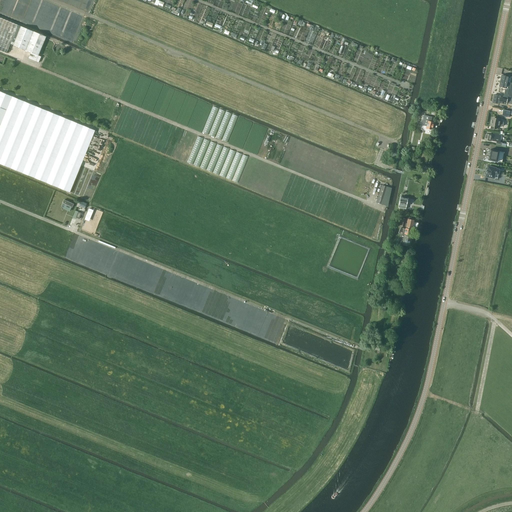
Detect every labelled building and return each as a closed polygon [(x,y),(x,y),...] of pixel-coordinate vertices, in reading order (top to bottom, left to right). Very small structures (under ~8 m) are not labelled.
[(19,25),(0,17),(0,50),(7,53),(11,44),(19,25)] [(36,62),(46,37),(19,25),(11,44),(31,53),(29,59),(36,62)] [(66,50),(66,49),(66,48),(65,47),(64,45),(62,43),(61,43),(60,43),(58,43),(57,43),(55,44),(54,46),(53,48),(53,49),(53,50),(54,51),(55,53),(56,55),(58,55),(59,55),(61,55),(62,55),(63,55),(64,54),(65,53),(65,52),(66,50)] [(511,83),(507,82),(509,77),(501,75),(499,86),(505,88),(503,96),(495,94),(495,95),(511,98),(511,83)] [(0,163),(70,192),(95,130),(0,91),(0,163)] [(511,103),(511,98),(495,95),(493,102),(499,104),(499,103),(502,103),(502,102),(511,104),(511,103)] [(432,130),(434,123),(431,122),(432,118),(424,116),(422,126),(427,127),(426,129),(432,130)] [(492,118),(491,125),(490,129),(494,130),(494,127),(500,128),(500,127),(501,127),(502,126),(503,126),(503,125),(504,124),(504,123),(503,122),(503,121),(501,120),(502,120),(496,118),(496,119),(492,118)] [(496,145),(505,146),(506,147),(506,144),(502,143),(502,142),(500,142),(502,135),(486,132),(485,140),(497,142),(496,145)] [(504,152),(490,149),(488,160),(502,163),(504,152)] [(496,168),(488,166),(487,170),(486,173),(486,177),(494,178),(495,173),(499,174),(500,169),(496,169),(496,168)] [(388,187),(382,185),(376,202),(382,204),(388,187)] [(398,207),(406,209),(408,198),(400,196),(398,207)] [(64,199),(61,207),(71,211),(74,202),(64,199)] [(406,229),(400,227),(398,233),(405,235),(404,236),(405,236),(403,244),(410,245),(411,237),(410,236),(410,235),(411,235),(412,230),(406,229)]
